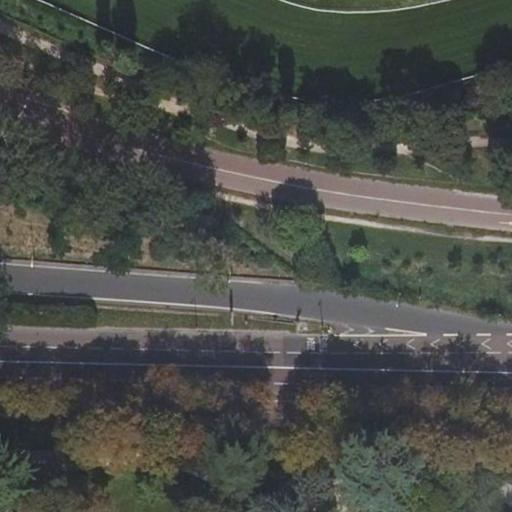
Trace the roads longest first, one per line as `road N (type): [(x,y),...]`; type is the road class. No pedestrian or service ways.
road 1 (unclassified): [(511,214),(217,169),(0,105)]
road 2 (motorway): [(511,354),(394,319),(230,294),(0,275)]
road 3 (secondary): [(0,360),(511,369)]
